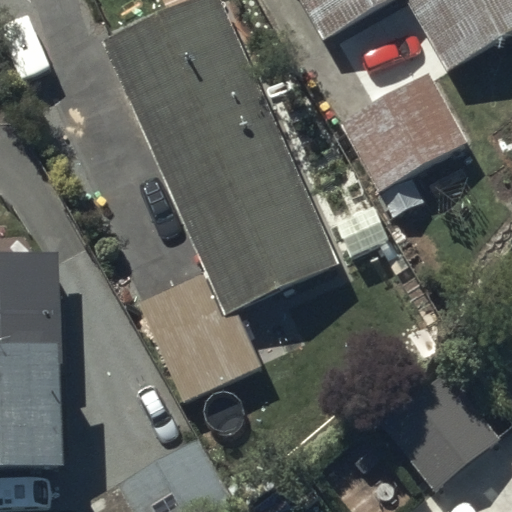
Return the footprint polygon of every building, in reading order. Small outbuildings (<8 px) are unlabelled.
[(340,266),(221,0),(199,0),(103,42),(206,273),(141,302),(187,405),(263,371),(237,311),(340,266)] [(310,0),(327,32),(386,0),(310,0)] [(511,0),(418,0),(451,62),(511,30),(511,0)] [(428,75),(340,125),(380,195),(386,191),(400,215),(426,200),(412,175),(467,144),(428,75)] [(0,472),(69,470),(60,255),(0,256),(0,472)] [(502,440),(448,371),(381,423),(435,492),(502,440)] [(199,441),(88,501),(94,511),(224,511),(235,506),(199,441)]
